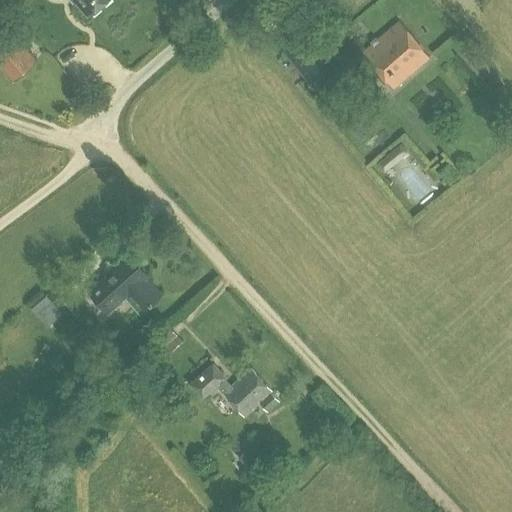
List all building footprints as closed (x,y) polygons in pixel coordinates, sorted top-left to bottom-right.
[(74,0),(87,16),(105,0),(74,0)] [(362,52),(393,89),(430,58),(399,21),(362,52)] [(0,47),(0,64),(13,80),(36,60),(15,35),(0,47)] [(282,52),(305,80),(326,64),(303,36),(282,52)] [(396,149),(402,157),(408,152),(402,144),(396,149)] [(390,167),(383,159),(377,164),(384,172),(390,167)] [(428,207),(440,199),(430,183),(417,192),(428,207)] [(125,296),(141,313),(162,294),(146,277),(148,276),(129,255),(89,291),(108,312),(125,296)] [(46,294),(70,323),(89,307),(64,278),(46,294)] [(150,342),(165,358),(183,342),(168,325),(150,342)] [(267,412),(278,402),(270,393),(272,392),(252,369),(231,387),(225,379),(226,378),(213,363),(189,384),(203,399),(218,385),(245,415),(259,403),(267,412)] [(59,405),(64,412),(86,396),(80,389),(59,405)] [(238,458),(249,470),(275,449),(264,436),(238,458)]
